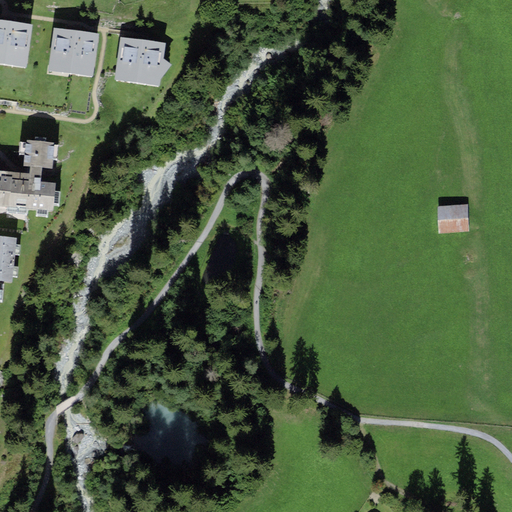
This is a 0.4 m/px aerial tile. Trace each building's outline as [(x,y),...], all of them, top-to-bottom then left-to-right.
[(33,22),(0,16),(0,59),(26,64),(33,22)] [(100,35),(57,27),(50,68),(93,76),(100,35)] [(166,43),(125,36),(118,79),(158,85),(172,64),(164,60),(166,43)] [(46,174),(0,168),(0,203),(64,212),(68,180),(55,178),(57,165),(67,166),(70,139),(39,135),(35,162),(47,163),(46,169),(46,174)] [(467,206),(437,209),(439,233),(469,231),(467,206)] [(25,237),(1,235),(0,245),(0,271),(10,272),(9,278),(21,279),(25,237)] [(0,271),(0,320),(1,306),(7,306),(9,278),(10,272),(0,271)]
